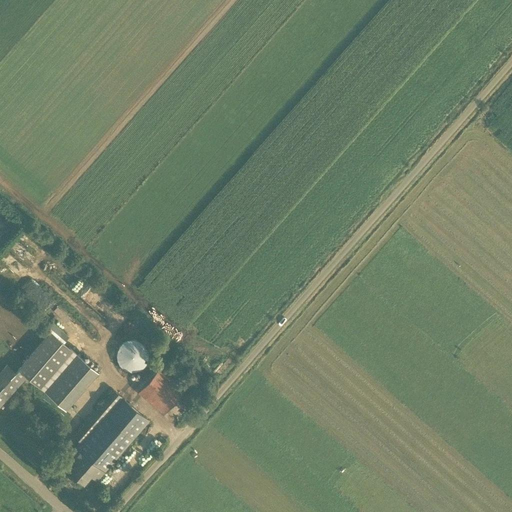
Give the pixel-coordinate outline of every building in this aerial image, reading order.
[(22,235),(27,246),(37,242),(33,230),(22,235)] [(0,405),(26,376),(44,391),(77,353),(51,331),(18,369),(17,370),(9,362),(0,372),(0,405)] [(114,354),(132,373),(152,355),(134,336),(114,354)] [(163,414),(187,387),(162,364),(139,392),(163,414)] [(97,481),(133,439),(150,420),(113,389),(73,436),(81,443),(69,457),(75,462),(68,471),(84,484),(91,476),(97,481)]
